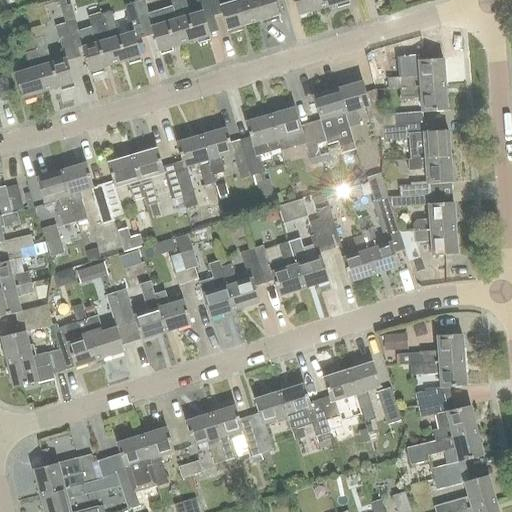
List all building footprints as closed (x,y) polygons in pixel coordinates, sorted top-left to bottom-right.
[(95,44),(82,48),(70,6),(66,7),(64,0),(58,0),(65,24),(75,59),(85,56),(91,76),(103,72),(102,69),(115,65),(101,16),(100,16),(100,14),(87,17),(95,44)] [(195,0),(199,13),(189,16),(184,0),(169,0),(172,7),(173,7),(184,44),(197,40),(198,44),(210,40),(204,19),(213,17),(208,0),(195,0)] [(233,0),(234,2),(222,6),(220,0),(208,0),(213,17),(223,14),(229,34),(241,30),(240,27),(253,23),(246,0),(233,0)] [(279,19),(273,0),(246,0),(253,23),(266,20),(267,23),(279,19)] [(294,0),(300,19),(313,15),(312,12),(324,8),(321,0),(294,0)] [(144,38),(154,35),(160,55),(172,51),(171,48),(184,44),(173,7),(172,7),(148,15),(144,1),(135,4),(144,38)] [(141,61),(135,40),(144,38),(135,4),(124,7),(127,18),(125,19),(129,34),(118,37),(110,13),(101,16),(115,65),(127,61),(128,64),(141,61)] [(50,64),(49,60),(42,39),(32,42),(35,52),(35,51),(39,63),(47,91),(59,88),(60,91),(73,87),(65,62),(75,59),(65,24),(55,28),(64,59),(50,64)] [(12,35),(0,38),(0,48),(3,61),(18,58),(12,35)] [(25,55),(28,66),(29,70),(15,74),(23,102),(35,99),(34,95),(47,91),(39,63),(35,51),(35,52),(25,55)] [(398,77),(387,78),(388,90),(399,89),(445,86),(443,60),(419,62),(419,56),(397,57),(398,77)] [(0,100),(0,102),(11,100),(6,79),(0,79),(0,100)] [(360,124),(357,114),(356,111),(364,108),(373,138),(383,137),(383,125),(382,114),(375,91),(366,94),(362,82),(337,90),(349,127),(360,124)] [(445,86),(399,89),(400,102),(420,100),(421,112),(447,110),(445,86)] [(320,121),(310,124),(316,144),(326,141),(327,145),(337,142),(341,155),(355,150),(349,127),(337,90),(313,97),(320,121)] [(320,156),(310,124),(301,127),(295,108),(270,115),(278,144),(281,152),(305,144),(310,159),(320,156)] [(419,122),(418,113),(382,115),(383,125),(395,124),(419,122)] [(250,142),(241,145),(251,177),(264,173),(259,156),(279,150),(280,152),(281,152),(278,144),(270,115),(244,123),(250,142)] [(396,138),(407,137),(409,159),(413,159),(449,157),(448,131),(422,132),(421,122),(419,122),(395,124),(396,138)] [(396,138),(395,124),(383,125),(383,137),(384,139),(396,138)] [(251,177),(241,145),(231,148),(226,129),(201,137),(213,176),(224,173),(219,158),(233,153),(241,180),(251,177)] [(213,176),(201,137),(175,144),(181,162),(172,165),(182,197),(186,213),(198,209),(186,168),(198,164),(205,187),(215,184),(213,176)] [(157,204),(151,182),(150,178),(163,174),(171,201),(182,197),(172,165),(162,168),(156,150),(131,157),(147,207),(157,204)] [(129,185),(130,188),(139,217),(148,215),(146,207),(147,207),(131,157),(107,164),(112,182),(102,185),(108,208),(112,218),(122,215),(114,189),(129,185)] [(408,171),(422,170),(425,170),(426,183),(410,184),(410,187),(398,187),(399,196),(431,194),(431,184),(451,183),(449,157),(413,159),(413,160),(407,161),(408,171)] [(79,193),(90,190),(100,225),(113,222),(112,218),(108,208),(102,185),(92,188),(85,164),(60,172),(76,223),(87,220),(79,193)] [(60,172),(35,180),(43,204),(43,206),(55,203),(62,227),(76,223),(60,172)] [(253,177),(261,203),(264,202),(265,205),(281,200),(279,194),(273,196),(269,180),(264,181),(262,174),(253,177)] [(0,189),(0,215),(23,210),(17,185),(0,189)] [(429,219),(425,219),(417,220),(412,225),(413,232),(455,229),(453,202),(432,203),(431,194),(399,196),(399,197),(387,199),(391,211),(399,208),(428,206),(429,219)] [(386,198),(372,203),(382,234),(397,229),(386,198)] [(0,228),(3,227),(4,229),(19,225),(16,213),(23,211),(23,210),(0,215),(0,252),(20,248),(31,244),(29,235),(4,241),(0,228)] [(325,238),(329,250),(340,247),(331,217),(319,221),(325,238)] [(377,247),(367,218),(357,221),(362,237),(363,236),(375,274),(399,266),(391,242),(377,247)] [(325,238),(319,221),(309,224),(313,236),(310,237),(315,255),(329,250),(325,238)] [(63,253),(55,225),(42,229),(50,257),(63,253)] [(415,244),(431,243),(432,256),(457,255),(455,229),(413,232),(413,233),(399,233),(408,262),(419,258),(415,244)] [(352,240),(355,250),(356,254),(343,258),(351,282),(375,274),(363,236),(362,237),(352,240)] [(302,249),(299,239),(288,243),(304,288),(328,280),(320,257),(316,258),(315,255),(312,246),(302,249)] [(279,296),(304,288),(288,243),(275,247),(280,262),(269,266),(263,247),(253,250),(264,284),(274,281),(279,296)] [(0,262),(0,289),(31,282),(28,272),(11,276),(8,262),(34,255),(31,244),(20,248),(0,252),(0,255),(2,263),(0,262)] [(225,282),(235,310),(260,302),(255,287),(264,284),(253,250),(240,254),(246,272),(235,276),(232,265),(221,268),(225,282)] [(184,270),(188,283),(197,280),(194,269),(198,268),(192,251),(179,255),(184,270)] [(184,270),(179,255),(169,258),(178,286),(188,283),(184,270)] [(209,318),(235,310),(225,282),(221,268),(219,262),(208,265),(212,279),(198,283),(209,318)] [(79,285),(91,281),(87,268),(75,272),(79,285)] [(31,282),(0,289),(0,316),(14,313),(16,323),(38,318),(48,315),(46,306),(20,313),(16,297),(33,293),(31,282)] [(144,300),(130,305),(134,316),(142,340),(166,332),(154,295),(150,282),(139,285),(144,300)] [(125,288),(115,292),(124,320),(134,316),(130,305),(125,288)] [(97,317),(86,320),(99,360),(123,352),(114,323),(124,320),(115,292),(105,295),(110,313),(97,317)] [(164,292),(154,295),(166,332),(190,324),(183,300),(168,305),(164,292)] [(53,326),(51,327),(58,351),(61,360),(61,361),(71,358),(74,368),(99,360),(86,320),(82,310),(81,310),(80,307),(71,310),(76,324),(58,330),(56,324),(53,325),(53,326)] [(38,318),(16,323),(19,333),(0,338),(7,363),(34,356),(32,345),(29,346),(25,332),(51,326),(48,315),(38,318)] [(437,351),(421,352),(421,354),(399,355),(399,366),(409,365),(409,364),(463,360),(462,334),(436,335),(437,351)] [(401,335),(383,336),(384,352),(402,351),(401,335)] [(13,388),(52,378),(51,374),(63,371),(61,360),(58,351),(46,354),(34,356),(7,363),(13,388)] [(410,376),(439,374),(440,388),(424,389),(424,392),(414,394),(417,406),(428,404),(451,400),(448,388),(465,387),(463,360),(409,364),(409,365),(410,376)] [(365,422),(374,419),(366,395),(365,391),(381,386),(373,362),(348,370),(357,397),(365,422)] [(332,439),(343,435),(333,402),(344,398),(346,401),(357,397),(348,370),(323,378),(328,396),(319,399),(325,421),(330,431),(332,439)] [(325,421),(319,399),(309,402),(304,384),(279,392),(288,420),(295,441),(304,438),(302,429),(312,425),(320,449),(331,446),(329,440),(332,439),(330,431),(325,421)] [(385,417),(397,413),(389,388),(377,391),(385,417)] [(258,413),(249,416),(261,454),(273,450),(264,424),(276,420),(277,423),(288,420),(279,392),(254,400),(258,413)] [(434,442),(475,432),(468,406),(453,410),(451,400),(428,404),(417,406),(419,419),(435,416),(437,430),(432,431),(434,442)] [(261,454),(249,416),(239,420),(235,406),(210,414),(219,442),(225,461),(235,458),(228,435),(240,431),(245,447),(247,446),(250,457),(261,454)] [(207,442),(208,445),(214,465),(225,461),(219,442),(210,414),(186,422),(193,446),(207,442)] [(174,452),(166,428),(141,436),(157,487),(168,484),(160,457),(174,452)] [(482,456),(475,432),(434,442),(406,448),(410,466),(428,462),(427,456),(442,452),(446,465),(431,469),(434,479),(466,470),(464,461),(482,456)] [(124,467),(114,470),(128,511),(139,508),(135,494),(157,487),(141,436),(116,444),(124,467)] [(40,494),(80,484),(96,480),(90,454),(76,458),(57,463),(33,469),(40,494)] [(201,473),(198,462),(188,465),(191,476),(201,473)] [(191,476),(188,465),(178,468),(181,479),(191,476)] [(455,511),(466,509),(495,500),(488,475),(469,480),(466,470),(434,479),(437,489),(463,482),(467,496),(463,497),(463,498),(434,507),(435,511),(455,511)] [(69,511),(67,499),(83,494),(80,484),(40,494),(44,511),(69,511)] [(384,511),(381,500),(370,504),(372,511),(411,511),(405,493),(392,497),(397,511),(384,511)] [(180,511),(205,511),(200,497),(178,504),(180,511)] [(466,509),(455,511),(497,511),(495,500),(466,509)]
